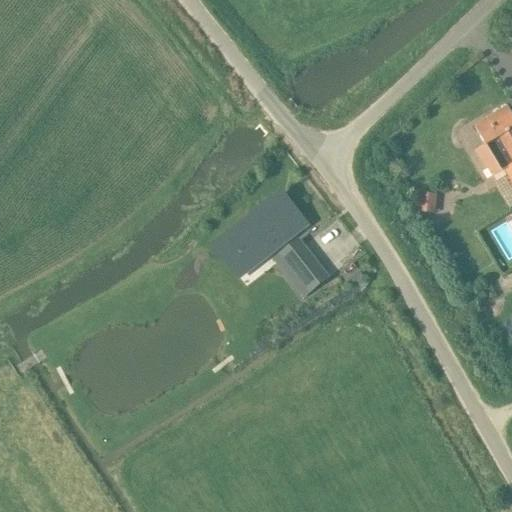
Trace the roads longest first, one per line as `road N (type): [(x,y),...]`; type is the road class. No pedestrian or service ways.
road 1 (unclassified): [(511,465),(392,259),(320,157)]
road 2 (unclassified): [(320,157),(488,0)]
road 3 (unclassified): [(320,157),(183,0)]
